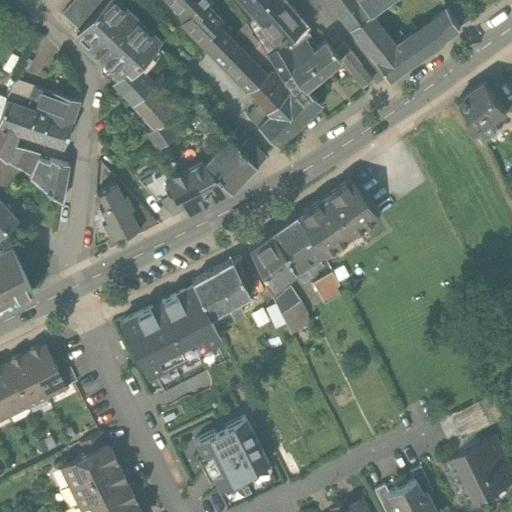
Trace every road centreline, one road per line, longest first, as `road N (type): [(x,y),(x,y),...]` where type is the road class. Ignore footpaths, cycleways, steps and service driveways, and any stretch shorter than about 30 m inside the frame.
road 1 (secondary): [(74,286),(277,183),(511,25)]
road 2 (residential): [(74,286),(66,268),(88,100),(76,62),(46,21),(18,0)]
road 3 (residential): [(183,511),(74,286)]
road 4 (residential): [(243,511),(421,427)]
